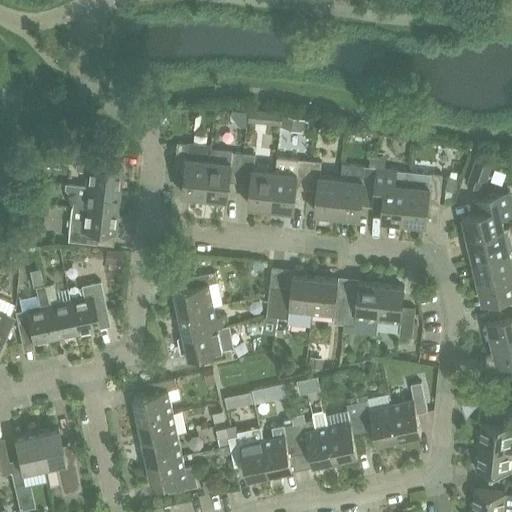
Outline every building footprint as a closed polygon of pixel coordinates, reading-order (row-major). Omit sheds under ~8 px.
[(249,108),(248,121),(280,124),(281,112),(249,108)] [(303,118),(283,112),(281,122),(300,127),(303,118)] [(174,170),(186,171),(183,193),(206,196),(211,146),(212,146),(212,143),(189,140),(189,142),(177,140),(174,170)] [(46,158),(71,161),(72,148),(48,145),(46,158)] [(211,146),(206,196),(228,198),(230,179),(241,180),(244,151),(231,150),(231,149),(212,146),(211,146)] [(244,151),(241,180),(252,182),(249,204),(271,207),(275,168),(254,165),(255,152),(244,151)] [(275,168),(271,207),(293,209),(296,187),(307,188),(310,158),(278,155),(276,168),(275,168)] [(475,157),(467,182),(478,186),(481,177),(486,178),(491,162),(475,157)] [(310,158),(307,188),(318,189),(315,211),(337,213),(342,175),(320,173),(321,160),(310,158)] [(64,181),(64,182),(119,188),(122,165),(75,161),(74,168),(87,169),(85,183),(64,181)] [(343,162),(342,175),(337,213),(360,216),(363,193),(373,195),(376,165),(364,164),(343,162)] [(376,165),(373,195),(384,196),(382,218),(403,220),(408,169),(376,165)] [(408,169),(403,220),(426,223),(427,213),(438,214),(442,172),(430,171),(408,169)] [(445,189),(452,191),(452,192),(457,179),(449,176),(449,177),(445,189)] [(47,179),(34,178),(31,200),(45,201),(47,179)] [(119,188),(64,182),(64,187),(67,191),(73,192),(72,205),(117,210),(119,188)] [(475,211),(463,213),(468,235),(504,227),(501,215),(511,212),(511,197),(510,189),(472,198),(475,211)] [(115,232),(117,210),(72,205),(70,218),(68,239),(96,242),(97,230),(115,232)] [(362,237),(372,238),(376,217),(366,215),(362,237)] [(45,226),(36,226),(35,226),(35,235),(45,235),(45,226)] [(504,227),(468,235),(473,256),(511,247),(511,238),(509,226),(504,227)] [(511,247),(473,256),(477,278),(511,269),(511,247)] [(270,284),(267,314),(277,315),(283,266),(272,264),(270,284)] [(283,266),(277,315),(288,316),(287,322),(310,324),(311,310),(312,310),(316,275),(293,272),(293,267),(283,266)] [(43,283),(39,267),(29,269),(33,286),(35,286),(43,284),(43,283)] [(174,288),(179,311),(213,304),(209,282),(217,280),(215,269),(185,275),(188,285),(174,288)] [(511,269),(477,278),(482,299),(511,292),(511,269)] [(316,275),(312,310),(334,312),(333,321),(344,322),(347,292),(336,292),(338,277),(316,275)] [(83,296),(70,299),(77,331),(99,327),(99,326),(110,324),(100,279),(81,283),(83,296)] [(347,292),(344,322),(355,323),(356,314),(379,317),(383,282),(359,279),(357,293),(347,292)] [(55,336),(77,331),(70,299),(56,302),(54,290),(52,282),(44,284),(48,303),(55,336)] [(383,282),(379,317),(401,319),(399,333),(413,335),(416,305),(403,303),(405,284),(383,282)] [(44,284),(43,284),(35,286),(37,294),(18,298),(21,309),(14,310),(19,331),(31,329),(33,341),(55,336),(48,303),(44,284)] [(152,319),(168,316),(162,295),(147,299),(152,319)] [(487,317),(492,339),(511,334),(511,300),(505,302),(508,313),(487,317)] [(213,304),(179,311),(183,333),(218,325),(218,326),(229,323),(227,312),(216,315),(213,304)] [(0,335),(5,338),(15,315),(5,311),(0,308),(0,335)] [(218,325),(183,333),(188,355),(203,352),(205,363),(234,356),(232,345),(223,347),(218,326),(218,325)] [(284,328),(277,327),(275,345),(283,346),(284,342),(286,328),(283,328),(284,328)] [(143,357),(167,355),(165,334),(142,336),(143,357)] [(511,334),(492,339),(497,361),(511,357),(511,334)] [(405,346),(422,346),(422,335),(405,335),(405,346)] [(308,366),(320,367),(321,355),(309,354),(308,366)] [(206,384),(217,381),(214,367),(203,369),(206,384)] [(321,388),(318,376),(318,374),(311,376),(314,389),(321,388)] [(134,396),(139,418),(173,410),(168,389),(178,387),(175,375),(146,382),(148,393),(134,396)] [(413,395),(392,400),(400,436),(421,431),(417,411),(428,409),(422,379),(410,381),(413,395)] [(264,386),(253,388),(256,402),(267,399),(264,386)] [(358,399),(357,399),(364,429),(375,427),(378,441),(400,436),(392,400),(390,391),(368,396),(367,393),(357,395),(358,399)] [(225,395),(227,406),(238,404),(236,392),(225,395)] [(326,412),(328,423),(336,458),(358,453),(353,431),(364,429),(357,399),(346,402),(347,407),(326,412)] [(222,409),(212,411),(214,420),(224,418),(222,409)] [(304,419),(294,422),(300,452),(310,449),(313,463),(336,458),(328,423),(326,412),(325,409),(313,411),(314,417),(304,419)] [(173,410),(139,418),(143,439),(178,431),(173,410)] [(304,419),(303,412),(292,414),(294,422),(304,419)] [(478,432),(477,442),(511,445),(511,436),(511,435),(511,421),(499,420),(500,417),(496,414),(488,414),(485,416),(484,419),(482,418),(480,432),(478,432)] [(263,437),(270,472),(293,468),(290,454),(300,452),(294,422),(284,424),(284,423),(272,425),(274,434),(263,437)] [(232,424),(226,426),(229,442),(234,466),(245,463),(248,477),(270,472),(263,437),(261,424),(238,429),(237,427),(232,424)] [(58,425),(36,430),(43,465),(55,462),(62,492),(82,488),(74,453),(64,455),(58,425)] [(229,442),(226,426),(216,428),(219,444),(229,442)] [(43,465),(36,430),(14,434),(21,469),(43,465)] [(178,431),(143,439),(148,461),(182,453),(178,431)] [(511,445),(477,442),(476,453),(478,453),(476,466),(508,469),(510,457),(511,457),(511,445)] [(182,453),(148,461),(153,483),(167,480),(169,490),(199,484),(194,463),(185,465),(182,453)] [(8,458),(0,459),(0,467),(1,473),(11,471),(8,458)] [(204,490),(212,488),(210,476),(202,478),(204,490)] [(29,479),(13,483),(14,484),(19,508),(35,505),(29,479)] [(470,501),(469,510),(470,511),(481,511),(503,511),(504,506),(509,506),(511,504),(511,495),(509,493),(506,493),(506,491),(474,487),(472,501),(470,501)]
